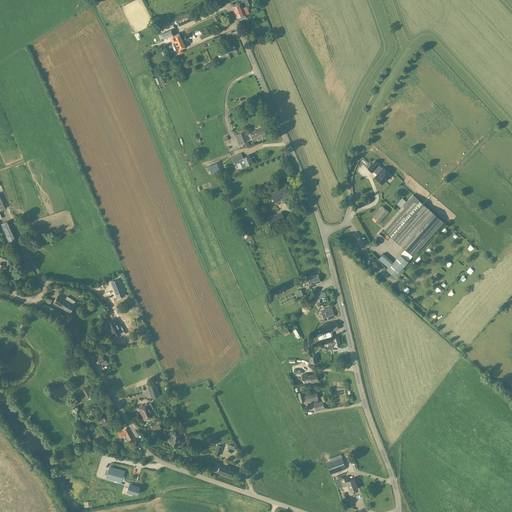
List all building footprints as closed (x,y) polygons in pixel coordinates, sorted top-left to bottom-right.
[(239,0),(241,3),(232,7),(237,18),(248,13),(246,6),(249,5),(247,0),(239,0)] [(170,30),(161,34),(164,40),(170,37),(170,38),(171,38),(172,42),(181,38),(179,33),(175,34),(175,33),(173,34),(171,29),(170,30)] [(181,38),(172,42),(173,43),(174,42),(178,49),(168,54),(170,58),(175,56),(184,52),(182,48),(185,47),(181,38)] [(225,47),(226,49),(219,52),(220,56),(228,53),(236,49),(233,44),(225,47)] [(157,84),(163,82),(161,76),(155,78),(157,84)] [(254,141),(266,136),(263,127),(250,133),(254,141)] [(244,131),(236,134),(240,144),(247,141),(244,131)] [(243,157),(241,153),(235,155),(231,157),(235,164),(240,162),(242,167),(244,168),(246,167),(247,164),(253,162),(250,155),(243,157)] [(375,161),(368,169),(373,173),(374,172),(376,173),(378,174),(375,177),(378,181),(378,182),(380,184),(381,184),(382,183),(382,184),(391,175),(383,168),(382,169),(378,165),(379,164),(375,161)] [(221,170),(218,162),(209,165),(212,173),(221,170)] [(276,202),(284,198),(290,194),(286,186),(271,194),(276,202)] [(413,256),(444,221),(415,196),(384,230),(413,256)] [(401,207),(406,202),(402,198),(397,204),(401,207)] [(373,217),(379,222),(388,212),(382,206),(373,217)] [(282,212),(268,218),(271,224),(285,218),(282,212)] [(19,240),(10,220),(1,224),(10,243),(19,240)] [(388,269),(387,270),(395,277),(408,261),(400,255),(388,269)] [(307,277),(309,285),(320,281),(318,274),(307,277)] [(125,295),(119,279),(118,278),(111,281),(111,282),(118,298),(125,295)] [(74,304),(75,301),(67,296),(66,299),(59,295),(53,303),(70,313),(75,304),(74,304)] [(304,309),(308,312),(315,301),(311,298),(304,309)] [(324,320),(334,316),(332,307),(321,310),(324,320)] [(124,330),(121,325),(118,327),(114,319),(107,323),(114,336),(124,330)] [(323,324),(325,332),(317,334),(319,340),(333,336),(332,330),(338,329),(336,321),(323,324)] [(328,348),(334,346),(340,345),(339,336),(326,339),(328,348)] [(309,354),(310,363),(318,362),(316,355),(312,355),(311,353),(309,354)] [(103,365),(108,362),(106,360),(106,359),(103,355),(95,359),(98,364),(101,363),(103,365)] [(317,381),(316,373),(308,375),(308,374),(302,375),(304,383),(311,382),(317,381)] [(160,396),(156,384),(148,388),(152,400),(160,396)] [(83,389),(87,396),(93,393),(89,386),(83,389)] [(318,402),(317,398),(318,398),(316,393),(305,395),(306,401),(310,400),(310,401),(312,401),(311,399),(314,399),(315,403),(314,403),(316,409),(324,408),(323,401),(318,402)] [(150,409),(151,410),(153,408),(151,403),(147,404),(146,403),(145,404),(144,404),(145,405),(143,406),(142,405),(141,405),(140,405),(139,407),(140,408),(139,409),(141,414),(150,409)] [(153,415),(151,410),(150,409),(141,414),(144,419),(153,415)] [(111,422),(105,413),(104,413),(103,411),(99,413),(101,416),(98,417),(104,426),(111,422)] [(119,438),(126,434),(130,440),(133,438),(127,427),(123,429),(124,430),(117,433),(119,438)] [(178,445),(180,435),(172,433),(170,443),(178,445)] [(217,444),(214,454),(219,456),(222,446),(217,444)] [(342,458),(327,463),(331,474),(346,469),(342,458)] [(231,477),(234,469),(220,464),(217,472),(231,477)] [(107,477),(121,481),(124,471),(110,467),(107,477)] [(350,491),(351,495),(355,493),(354,489),(358,488),(354,478),(349,480),(347,476),(341,479),(342,480),(337,482),(339,488),(348,485),(350,491)] [(133,493),(137,494),(139,486),(130,483),(129,486),(128,491),(133,493)]
